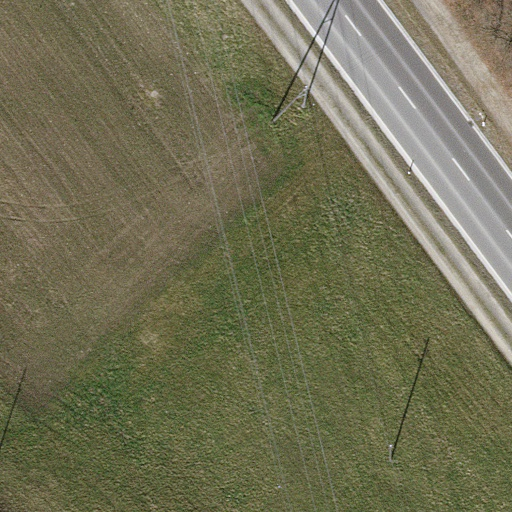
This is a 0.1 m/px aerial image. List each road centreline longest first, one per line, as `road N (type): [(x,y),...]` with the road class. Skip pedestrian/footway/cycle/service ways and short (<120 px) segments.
road 1 (track): [(235,0),(511,364)]
road 2 (secondary): [(331,0),(511,240)]
road 3 (track): [(434,0),(511,107)]
